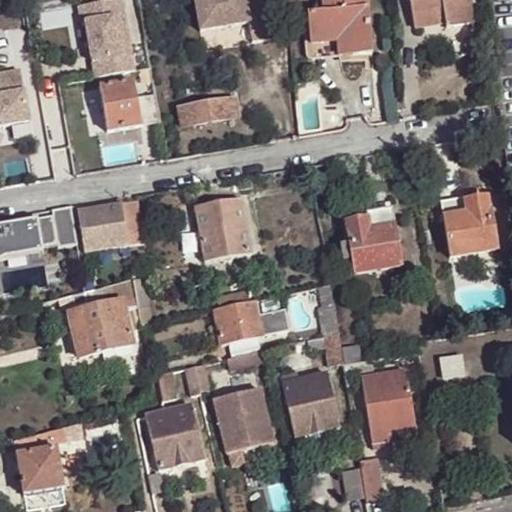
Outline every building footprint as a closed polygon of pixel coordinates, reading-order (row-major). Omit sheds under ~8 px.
[(260,0),(190,0),(196,34),(245,26),(248,45),(268,42),(260,0)] [(351,43),(353,58),(370,56),(365,0),(319,0),(321,15),(306,16),(307,31),(309,47),(351,43)] [(407,0),(412,31),(443,26),(444,30),(471,26),(466,0),(407,0)] [(85,26),(93,65),(100,63),(103,79),(135,73),(121,1),(78,9),(81,27),(85,26)] [(305,62),(353,58),(351,43),(309,47),(307,31),(303,31),(305,62)] [(474,53),(472,39),(462,40),(464,55),(474,53)] [(100,63),(93,65),(95,80),(103,79),(100,63)] [(20,73),(10,75),(11,83),(21,81),(20,73)] [(0,129),(29,124),(21,81),(11,83),(10,75),(0,77),(0,129)] [(99,91),(82,94),(90,139),(107,135),(158,126),(153,98),(136,101),(133,84),(99,91)] [(178,114),(182,134),(237,124),(235,104),(178,114)] [(439,205),(442,221),(466,217),(464,204),(464,200),(439,205)] [(466,217),(442,221),(449,260),(495,252),(486,201),(464,204),(466,217)] [(242,202),(195,210),(204,266),(251,258),(242,202)] [(120,207),(125,238),(141,236),(136,205),(120,207)] [(84,257),(127,250),(125,238),(120,207),(77,215),(84,257)] [(0,274),(32,269),(30,257),(42,255),(41,250),(56,247),(57,252),(76,249),(73,231),(70,211),(69,210),(51,214),(51,219),(37,222),(0,228),(0,274)] [(401,269),(392,213),(367,217),(368,222),(347,225),(355,276),(401,269)] [(141,330),(152,327),(143,278),(137,278),(137,282),(133,283),(136,302),(138,311),(138,314),(141,330)] [(91,280),(81,282),(84,296),(93,294),(91,280)] [(122,305),(136,302),(133,283),(105,291),(107,302),(86,307),(88,313),(109,308),(122,305)] [(321,315),(333,312),(329,288),(316,291),(321,315)] [(93,294),(84,296),(86,307),(107,302),(105,291),(93,294)] [(84,296),(50,306),(53,317),(61,316),(60,312),(86,307),(84,296)] [(218,313),(249,307),(247,296),(216,303),(218,313)] [(125,315),(138,311),(136,302),(122,305),(125,315)] [(79,362),(103,357),(133,350),(130,336),(125,315),(122,305),(109,308),(88,313),(69,317),(79,362)] [(256,319),(253,305),(249,307),(218,313),(213,314),(222,348),(228,347),(232,362),(260,355),(257,340),(286,334),(282,313),(256,319)] [(50,306),(36,309),(39,321),(53,317),(50,306)] [(141,333),(141,330),(138,314),(138,311),(125,315),(130,336),(141,333)] [(324,340),(337,338),(333,312),(321,315),(318,316),(324,340)] [(330,371),(342,369),(340,353),(337,338),(324,340),(326,351),(330,371)] [(326,351),(324,340),(308,344),(310,354),(326,351)] [(133,350),(103,357),(106,367),(135,360),(133,350)] [(340,353),(342,369),(355,367),(359,367),(356,350),(340,353)] [(265,365),(262,355),(260,355),(232,362),(227,362),(229,370),(229,373),(265,365)] [(465,379),(462,360),(442,362),(446,381),(465,379)] [(229,370),(227,362),(203,368),(205,375),(229,370)] [(342,369),(344,377),(356,374),(355,367),(342,369)] [(205,375),(203,368),(193,370),(198,386),(199,395),(209,393),(205,375)] [(198,386),(193,370),(185,371),(189,388),(198,386)] [(387,435),(417,430),(406,374),(361,381),(371,446),(389,443),(387,435)] [(172,401),(166,376),(158,378),(162,403),(172,401)] [(339,431),(327,377),(282,387),(295,441),(339,431)] [(241,454),(270,447),(273,447),(259,393),(214,404),(227,458),(229,457),(241,454)] [(191,408),(164,415),(145,420),(146,421),(158,475),(204,463),(191,408)] [(63,430),(52,433),(55,444),(65,441),(63,430)] [(418,439),(417,430),(387,435),(389,443),(389,444),(418,439)] [(52,433),(24,440),(27,451),(55,444),(52,433)] [(24,440),(13,443),(16,454),(27,451),(24,440)] [(270,447),(241,454),(245,466),(273,459),(270,447)] [(62,493),(56,451),(16,458),(23,499),(62,493)] [(241,454),(229,457),(232,470),(245,466),(241,454)] [(360,473),(364,500),(381,498),(376,462),(374,461),(359,464),(360,473)] [(346,503),(364,500),(360,473),(342,476),(346,503)]
